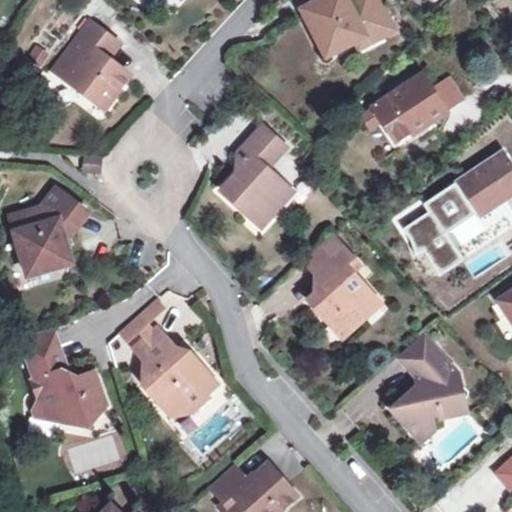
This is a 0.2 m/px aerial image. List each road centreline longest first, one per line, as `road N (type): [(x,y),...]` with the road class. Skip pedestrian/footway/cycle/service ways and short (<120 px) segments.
road 1 (residential): [(373,511),(248,373),(231,310),(161,199)]
road 2 (residential): [(157,150),(160,120),(259,0)]
